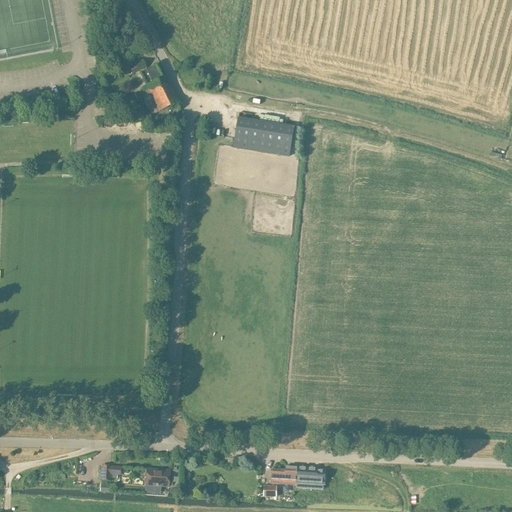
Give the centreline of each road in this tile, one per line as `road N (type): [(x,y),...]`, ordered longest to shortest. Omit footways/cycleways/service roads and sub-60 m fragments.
road 1 (unclassified): [(163,447),(189,111),(128,0)]
road 2 (unclassified): [(163,447),(511,465)]
road 3 (unclassified): [(0,442),(163,447)]
